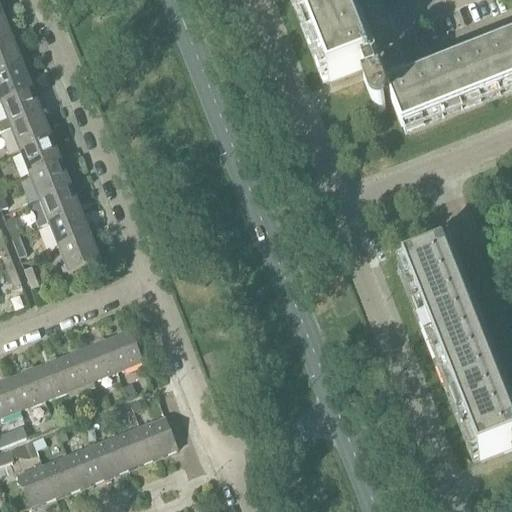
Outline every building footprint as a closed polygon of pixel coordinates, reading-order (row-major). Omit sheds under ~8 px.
[(299,0),(332,83),(333,84),(370,69),(372,69),(366,53),(344,0),(299,0)] [(0,51),(14,46),(4,21),(0,22),(0,51)] [(511,41),(413,81),(387,91),(403,132),(511,89),(511,41)] [(14,46),(0,51),(0,79),(24,70),(14,46)] [(374,77),(364,81),(376,110),(377,111),(378,112),(379,113),(380,113),(381,113),(383,113),(384,112),(385,111),(385,110),(386,109),(386,108),(386,107),(380,93),(387,91),(413,81),(410,74),(410,73),(409,73),(404,61),(399,63),(393,48),(378,54),(376,49),(366,53),(372,69),(370,69),(374,77)] [(0,108),(2,108),(34,95),(24,70),(0,79),(0,108)] [(8,122),(0,124),(0,134),(1,136),(12,132),(43,120),(34,95),(2,108),(8,122)] [(43,120),(12,132),(21,155),(52,143),(43,120)] [(52,143),(21,155),(30,179),(62,167),(52,143)] [(62,167),(30,179),(40,204),(72,192),(62,167)] [(72,192),(40,204),(50,229),(82,216),(72,192)] [(82,216),(50,229),(60,253),(91,241),(82,216)] [(12,243),(20,240),(13,222),(5,225),(12,243)] [(27,259),(20,240),(12,243),(19,262),(27,259)] [(91,241),(60,253),(69,277),(101,265),(91,241)] [(0,253),(0,254),(7,272),(14,269),(7,250),(0,253)] [(405,274),(480,465),(511,452),(511,426),(446,258),(405,274)] [(22,288),(14,269),(7,272),(14,290),(22,288)] [(32,271),(24,274),(32,292),(39,289),(32,271)] [(131,335),(106,345),(118,376),(143,366),(131,335)] [(106,345),(82,354),(94,386),(118,376),(106,345)] [(82,354),(57,364),(70,396),(94,386),(82,354)] [(57,364),(33,374),(46,405),(70,396),(57,364)] [(33,374),(9,383),(21,415),(46,405),(33,374)] [(9,383),(0,386),(0,423),(21,415),(9,383)] [(127,401),(136,398),(132,388),(123,391),(127,401)] [(110,408),(106,399),(99,402),(102,411),(110,408)] [(140,404),(131,408),(134,415),(143,412),(140,404)] [(71,422),(78,419),(75,411),(68,414),(71,422)] [(165,422),(141,432),(153,464),(178,454),(165,422)] [(17,445),(26,441),(23,432),(13,436),(17,445)] [(65,432),(57,435),(62,447),(69,444),(65,432)] [(141,432),(116,441),(129,473),(153,464),(141,432)] [(116,441),(91,451),(104,483),(129,473),(116,441)] [(43,442),(33,446),(37,455),(47,450),(43,442)] [(33,446),(25,450),(31,463),(39,460),(37,455),(33,446)] [(91,451),(68,461),(80,493),(104,483),(91,451)] [(0,459),(0,470),(14,465),(13,461),(11,455),(0,459)] [(68,461),(43,470),(56,502),(80,493),(68,461)] [(37,473),(19,480),(31,511),(56,502),(43,470),(41,465),(35,468),(37,473)]
